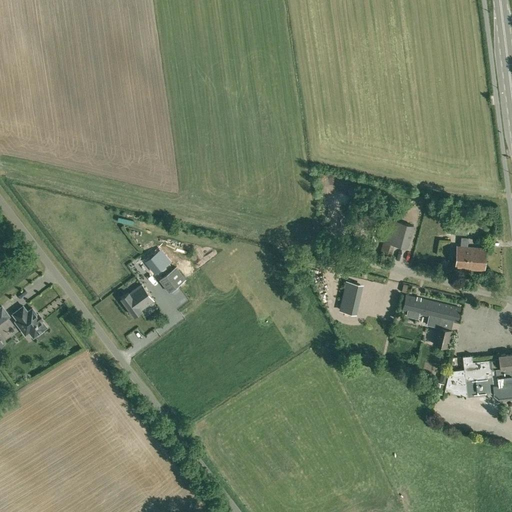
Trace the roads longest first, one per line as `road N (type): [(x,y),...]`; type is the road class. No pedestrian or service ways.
road 1 (unclassified): [(236,511),(0,199)]
road 2 (unclassified): [(511,301),(259,238)]
